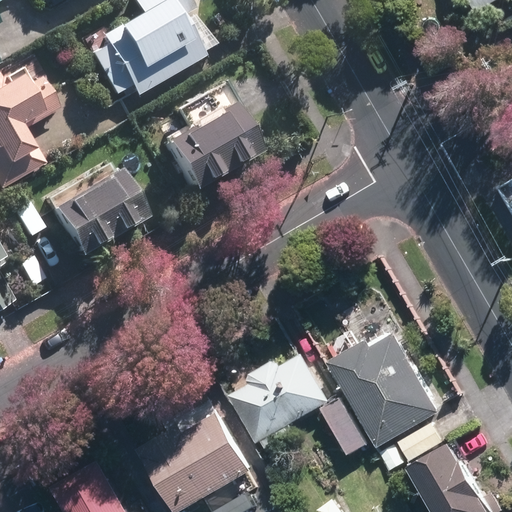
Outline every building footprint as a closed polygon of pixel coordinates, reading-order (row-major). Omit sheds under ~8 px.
[(34,0),(45,18),(57,12),(59,13),(80,0),(34,0)] [(128,100),(197,61),(174,21),(189,13),(182,0),(124,0),(134,18),(94,41),(99,50),(85,58),(108,99),(123,91),(128,100)] [(511,0),(455,0),(457,2),(460,0),(468,0),(477,15),(503,0),(511,0)] [(21,133),(55,115),(38,83),(25,90),(15,73),(0,81),(0,191),(42,168),(21,133)] [(185,195),(250,157),(243,145),(253,139),(221,85),(173,113),(183,130),(156,145),(185,195)] [(107,176),(103,170),(43,205),(47,211),(44,214),(71,261),(137,222),(110,175),(107,176)] [(27,202),(12,212),(29,240),(45,231),(27,202)] [(0,307),(12,300),(0,279),(0,307)] [(380,449),(443,412),(396,333),(373,347),(369,340),(330,363),(380,449)] [(332,402),(305,354),(284,367),(281,363),(274,361),(252,374),(251,381),(252,384),(232,395),(259,443),(264,441),(268,449),(297,433),(291,425),(332,402)] [(370,444),(344,400),(325,410),(351,455),(370,444)] [(178,511),(183,511),(253,472),(220,414),(185,433),(182,427),(142,448),(178,511)] [(413,461),(447,442),(435,422),(401,441),(408,455),(397,461),(393,454),(385,459),(392,471),(411,460),(413,461)] [(434,511),(501,511),(503,511),(492,492),(485,496),(465,461),(463,462),(452,443),(409,467),(434,511)] [(68,511),(128,511),(100,461),(54,488),(68,511)]
